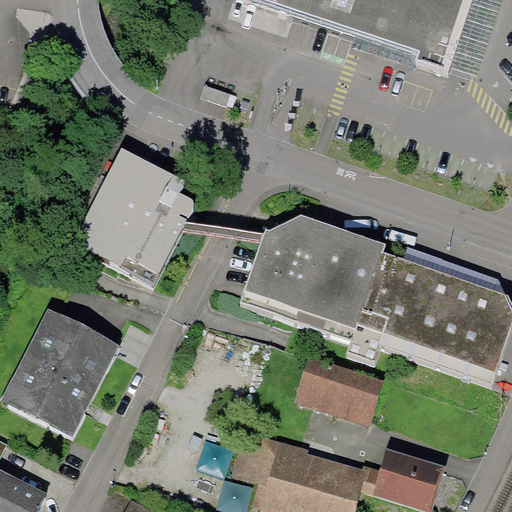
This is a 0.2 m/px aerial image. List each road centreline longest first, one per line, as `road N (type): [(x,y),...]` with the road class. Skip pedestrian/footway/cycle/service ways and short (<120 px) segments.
road 1 (residential): [(81,511),(184,323),(258,156)]
road 2 (residential): [(511,240),(258,156)]
road 3 (residential): [(258,156),(168,124),(85,62),(69,34),(68,0)]
